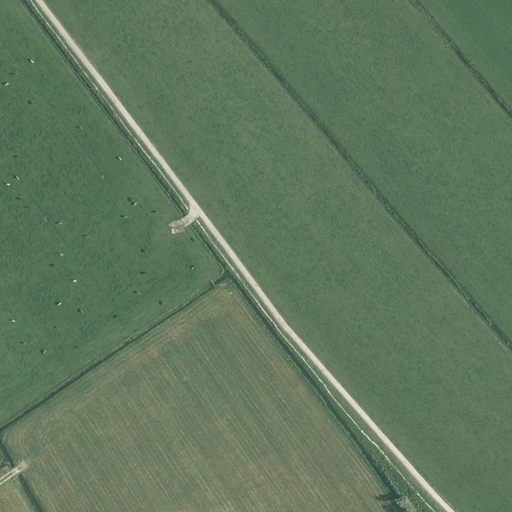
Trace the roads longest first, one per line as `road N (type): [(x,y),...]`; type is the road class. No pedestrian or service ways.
road 1 (track): [(198,210),(308,354),(448,511)]
road 2 (track): [(39,0),(198,210),(171,230)]
